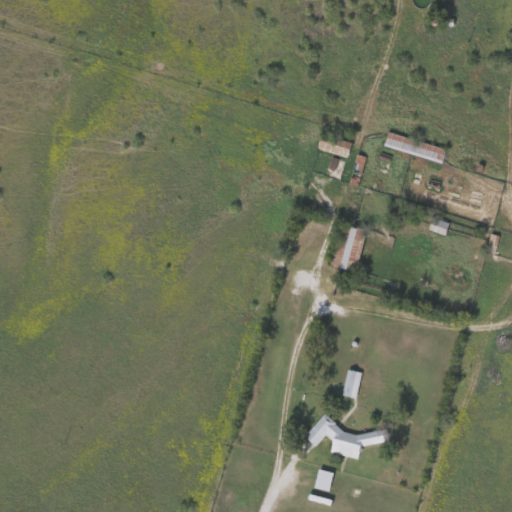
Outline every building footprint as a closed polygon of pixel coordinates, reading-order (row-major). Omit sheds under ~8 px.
[(319,145),(324,131),(352,143),(346,157),(319,145)] [(436,219),(449,225),(445,234),(432,228),(436,219)] [(328,263),(340,222),(367,230),(355,271),(328,263)] [(486,250),(491,232),(499,235),(494,253),(486,250)] [(343,394),(349,368),(363,372),(357,397),(343,394)] [(357,456),(325,448),(330,435),(321,431),(312,440),(300,429),(321,407),(337,424),(354,429),(384,422),(387,436),(361,442),(357,456)]
